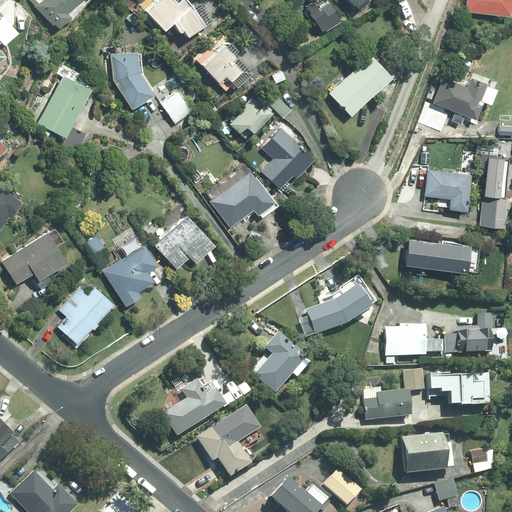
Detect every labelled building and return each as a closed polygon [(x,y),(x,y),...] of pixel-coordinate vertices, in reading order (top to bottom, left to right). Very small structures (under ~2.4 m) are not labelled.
[(40,0),(35,5),(52,22),(52,21),(58,26),(70,14),(66,10),(76,0),(40,0)] [(192,4),(187,0),(155,0),(146,9),(164,27),(172,20),(179,29),(183,28),(187,34),(209,20),(198,1),(192,4)] [(315,0),(305,6),(321,30),(340,18),(329,0),(315,0)] [(510,14),(511,0),(466,0),(465,10),(510,14)] [(236,56),(223,43),(202,63),(228,92),(250,71),(236,56)] [(136,50),(110,53),(112,79),(131,107),(153,93),(138,70),(136,50)] [(329,92),(350,114),(391,76),(370,53),(329,92)] [(37,122),(65,136),(89,86),(62,73),(37,122)] [(164,93),(167,97),(180,88),(177,84),(182,81),(177,74),(156,88),(161,95),(164,93)] [(466,85),(442,77),(432,102),(476,118),(481,102),(506,112),(511,95),(511,89),(491,81),(485,81),(469,76),(466,85)] [(191,111),(177,91),(160,102),(175,123),(191,111)] [(262,102),(254,111),(245,103),(228,122),(244,137),(270,110),(262,102)] [(260,170),(278,188),(292,173),(295,176),(313,157),(280,126),(260,147),(272,158),(260,170)] [(89,135),(74,127),(64,145),(79,153),(89,135)] [(511,149),(486,146),(478,223),(503,226),(511,149)] [(257,214),(274,201),(244,161),(204,191),(229,224),(252,207),(257,214)] [(468,169),(424,166),(421,197),(447,199),(447,207),(465,208),(468,169)] [(0,228),(22,195),(0,180),(0,228)] [(213,243),(186,214),(153,243),(175,267),(189,254),(194,260),(213,243)] [(38,283),(72,266),(50,221),(0,246),(0,253),(15,284),(34,275),(38,283)] [(468,268),(471,243),(410,235),(407,261),(468,268)] [(157,263),(143,243),(102,270),(125,304),(140,294),(137,290),(152,279),(146,270),(157,263)] [(370,306),(356,285),(333,300),(305,310),(308,317),(300,320),(306,336),(345,323),(370,306)] [(58,325),(77,342),(112,302),(93,286),(86,294),(78,288),(59,309),(67,315),(58,325)] [(477,326),(456,327),(456,334),(457,352),(491,351),(490,329),(492,325),(492,317),(489,314),(476,314),(477,326)] [(406,327),(384,328),(384,356),(425,355),(425,352),(425,340),(424,325),(406,325),(406,327)] [(312,359),(274,331),(246,369),(285,397),(312,359)] [(457,352),(456,334),(441,335),(442,353),(457,352)] [(440,340),(425,340),(425,352),(440,352),(440,340)] [(402,371),(405,390),(423,387),(420,369),(402,371)] [(448,373),(427,374),(428,396),(449,395),(449,405),(488,403),(486,373),(448,375),(448,373)] [(205,395),(195,380),(181,390),(187,398),(163,414),(176,435),(224,404),(214,389),(205,395)] [(236,396),(233,389),(220,396),(224,403),(236,396)] [(365,417),(408,413),(406,391),(376,394),(377,398),(363,399),(365,417)] [(262,427),(247,404),(198,435),(226,479),(256,460),(243,440),(262,427)] [(0,446),(9,439),(0,429),(0,446)] [(440,435),(401,440),(406,473),(444,468),(440,435)] [(491,450),(471,451),(472,471),(492,470),(491,450)] [(337,469),(323,484),(345,505),(359,490),(337,469)] [(7,497),(21,511),(65,511),(68,510),(47,490),(43,494),(27,477),(7,497)] [(313,511),(328,496),(313,483),(305,492),(287,477),(269,497),(285,511),(313,511)] [(452,480),(434,485),(438,501),(457,496),(452,480)]
